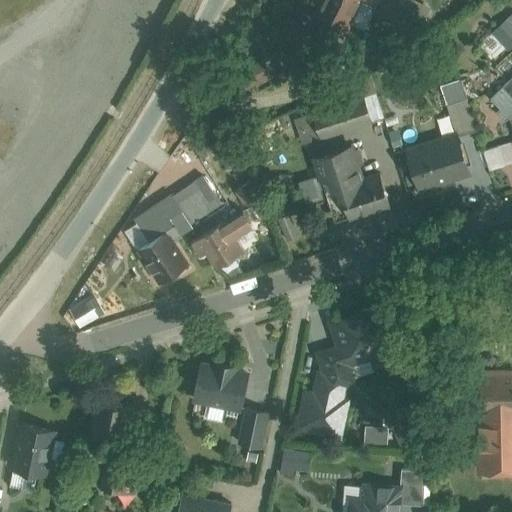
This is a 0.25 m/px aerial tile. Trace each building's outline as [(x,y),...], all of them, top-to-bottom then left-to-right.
[(343,34),(359,0),(322,0),(313,19),(343,34)] [(511,43),(511,11),(493,29),(509,46),(511,43)] [(511,74),(492,95),(510,115),(511,120),(511,74)] [(463,76),(443,83),(458,128),(478,122),(463,76)] [(319,108),(329,134),(375,117),(365,90),(319,108)] [(205,120),(188,130),(202,156),(219,146),(205,120)] [(402,151),(418,195),(475,175),(459,131),(402,151)] [(343,140),(312,150),(336,223),(392,205),(379,163),(353,171),(343,140)] [(511,148),(509,140),(485,148),(491,167),(511,159),(511,148)] [(194,153),(181,161),(192,179),(136,214),(143,225),(132,232),(139,243),(166,226),(172,235),(225,203),(194,153)] [(244,205),(192,235),(201,252),(207,249),(216,265),(245,248),(236,233),(256,221),(254,217),(268,209),(251,179),(234,188),(244,205)] [(166,226),(139,243),(162,280),(190,262),(172,235),(166,226)] [(379,297),(329,315),(338,340),(347,365),(371,356),(374,363),(399,354),(379,297)] [(338,340),(316,347),(322,365),(332,379),(348,381),(352,380),(347,365),(338,340)] [(199,361),(193,406),(241,413),(247,367),(199,361)] [(322,365),(317,365),(315,385),(304,383),(298,425),(345,430),(351,396),(346,394),(348,381),(332,379),(322,365)] [(511,368),(471,369),(473,475),(511,474),(511,368)] [(269,405),(248,402),(242,440),(263,443),(269,405)] [(136,410),(101,405),(96,441),(131,446),(136,410)] [(410,414),(394,421),(403,442),(419,435),(410,414)] [(22,420),(15,463),(46,468),(53,425),(22,420)] [(126,464),(109,461),(104,490),(121,493),(126,464)] [(349,511),(400,511),(401,499),(426,500),(428,465),(404,463),(403,476),(364,475),(363,490),(351,489),(349,511)] [(180,489),(175,511),(227,511),(231,498),(180,489)]
